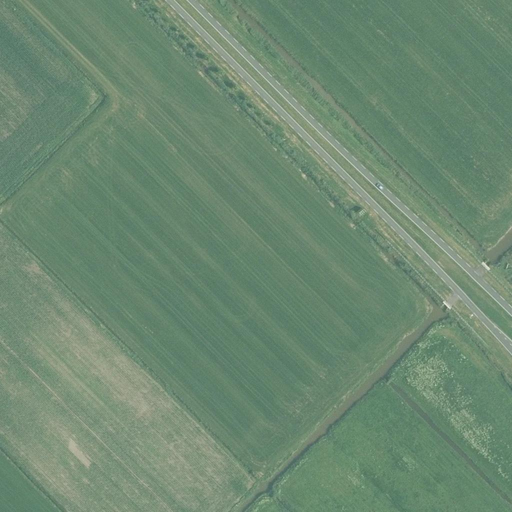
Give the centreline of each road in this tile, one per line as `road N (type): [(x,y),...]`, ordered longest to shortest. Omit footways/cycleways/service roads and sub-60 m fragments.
road 1 (secondary): [(168,0),(511,349)]
road 2 (secondary): [(511,312),(190,0)]
